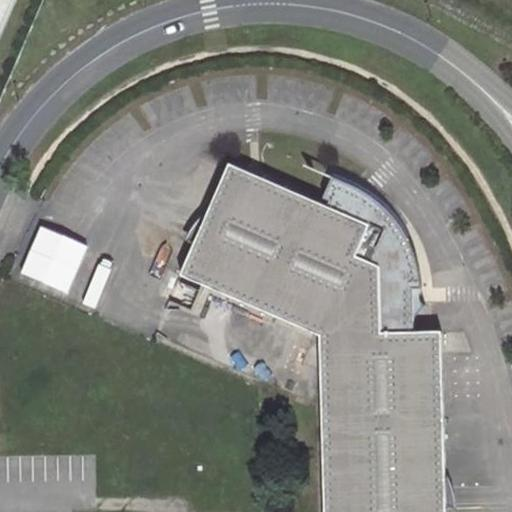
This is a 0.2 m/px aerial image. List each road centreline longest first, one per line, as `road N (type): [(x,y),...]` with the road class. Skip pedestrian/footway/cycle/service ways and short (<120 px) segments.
road 1 (unknown): [(511,423),(456,264),(418,194),(369,154),(293,127),(218,133),(143,178),(113,210),(82,293)]
road 2 (unclassified): [(0,175),(19,134),(61,84),(186,13),(258,0)]
road 3 (unclassified): [(270,0),(351,10),(423,44),(494,103)]
